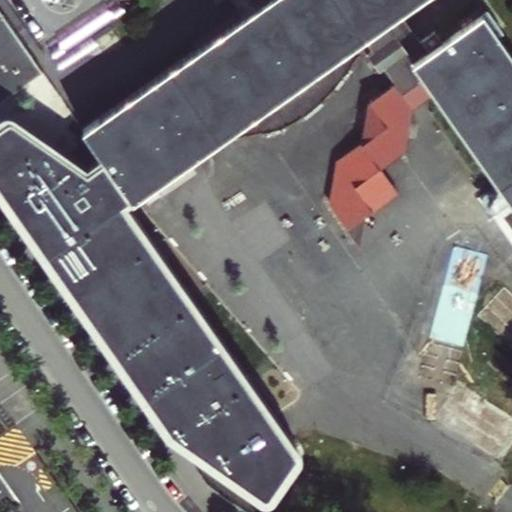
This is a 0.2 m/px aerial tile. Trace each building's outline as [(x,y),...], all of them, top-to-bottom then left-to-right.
[(381,71),(401,95),(422,79),(433,93),(511,205),(511,56),(494,31),(499,28),(480,1),(417,43),(409,32),(405,26),(396,13),(415,0),(264,0),(212,37),(189,53),(82,127),(79,129),(128,200),(137,194),(186,159),(214,140),(274,98),(279,98),(282,97),(286,96),(290,94),(294,92),(298,90),(301,88),(303,86),(306,84),(310,80),(312,77),(314,74),(316,72),(317,68),(358,40),(368,53),(364,57),(370,65),(377,74),(381,71)] [(252,0),(249,2),(184,47),(189,53),(212,37),(264,0),(263,0),(252,0)] [(53,55),(114,17),(106,4),(46,46),(53,55)] [(0,98),(41,70),(28,52),(0,12),(0,98)] [(93,34),(54,59),(61,70),(100,45),(93,34)] [(400,95),(392,85),(367,104),(361,144),(336,163),(330,203),(334,208),(345,226),(347,225),(362,214),(364,216),(397,194),(380,169),(404,151),(404,150),(412,110),(422,102),(433,93),(422,79),(401,95),(400,95)] [(55,117),(40,94),(0,122),(0,162),(176,432),(224,468),(266,499),(297,446),(290,436),(173,278),(112,213),(128,200),(79,129),(66,134),(62,128),(55,117)] [(137,194),(143,204),(146,207),(152,215),(202,181),(187,160),(137,194)] [(364,313),(328,335),(273,248),(288,239),(266,206),(199,248),(223,285),(207,295),(260,379),(282,364),(303,397),(385,346),(364,313)] [(450,246),(419,379),(455,388),(486,255),(450,246)] [(511,350),(511,293),(503,286),(475,316),(511,350)] [(497,462),(511,439),(511,421),(455,384),(432,419),(497,462)] [(299,443),(290,479),(382,500),(390,465),(299,443)]
